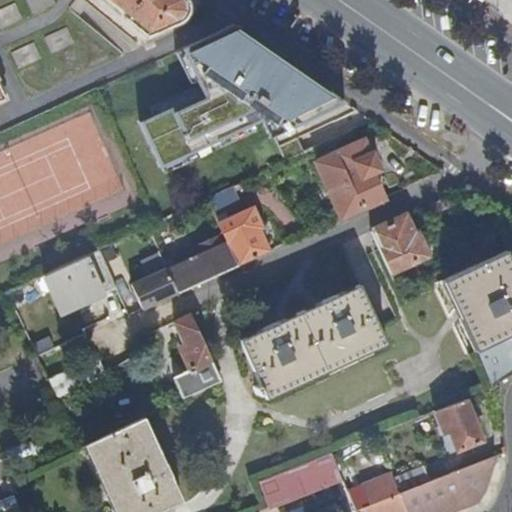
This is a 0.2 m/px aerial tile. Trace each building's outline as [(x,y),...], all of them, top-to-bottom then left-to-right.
[(52,0),(29,0),(33,10),(54,5),(52,0)] [(99,0),(121,17),(123,14),(106,0),(99,0)] [(106,0),(123,14),(121,17),(144,36),(176,22),(176,19),(179,16),(181,12),(182,7),(182,3),(180,0),(106,0)] [(0,23),(18,18),(14,5),(0,8),(0,23)] [(203,94),(140,123),(161,168),(268,118),(287,131),(300,125),(305,129),(311,120),(346,104),(234,25),(182,49),(203,94)] [(361,207),(382,198),(371,172),(378,169),(370,154),(369,154),(363,141),(337,153),(361,207)] [(361,207),(337,153),(316,162),(340,217),(361,207)] [(253,205),(217,222),(222,233),(236,264),(269,250),(260,229),(263,227),(253,205)] [(412,236),(403,216),(370,231),(393,280),(398,278),(395,272),(425,258),(415,234),(412,236)] [(177,291),(236,264),(222,233),(163,260),(166,266),(177,291)] [(60,311),(115,285),(102,257),(98,249),(53,270),(44,274),(60,311)] [(443,278),(474,351),(496,340),(511,332),(511,268),(504,250),(443,278)] [(177,291),(166,266),(131,282),(142,307),(177,291)] [(9,291),(17,309),(29,303),(21,286),(9,291)] [(381,341),(356,286),(236,341),(256,386),(251,389),(254,397),(260,395),(260,396),(381,341)] [(220,381),(189,313),(172,321),(183,342),(177,345),(189,369),(173,377),(183,398),(220,381)] [(474,351),(489,386),(511,375),(496,340),(474,351)] [(98,357),(47,380),(56,399),(106,375),(98,357)] [(464,399),(434,411),(451,453),(481,441),(464,399)] [(141,418),(86,444),(117,511),(154,511),(179,501),(141,418)] [(339,478),(328,455),(315,460),(325,483),(339,478)] [(346,492),(354,511),(363,508),(364,511),(444,511),(475,500),(486,485),(493,455),(429,480),(399,492),(392,477),(391,475),(346,492)] [(323,484),(313,461),(300,467),(309,489),(323,484)] [(423,464),(392,477),(399,492),(429,480),(423,464)] [(307,488),(298,467),(285,472),(294,493),(307,488)] [(282,472),(267,478),(276,501),(291,495),(282,472)] [(259,481),(267,507),(275,504),(267,478),(259,481)]
